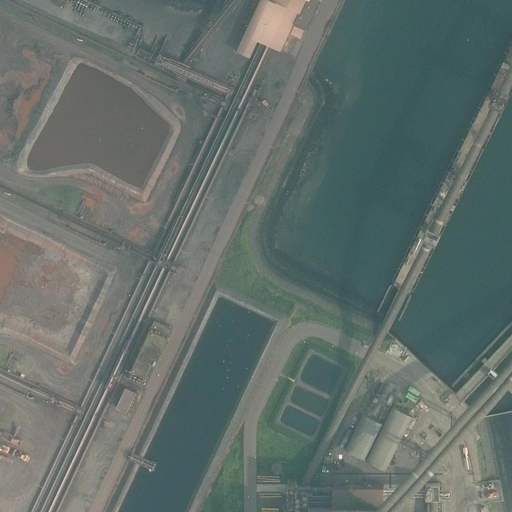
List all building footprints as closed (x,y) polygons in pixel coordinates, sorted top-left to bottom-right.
[(307,1),(307,0),(272,0),(272,1),(270,0),(259,0),(244,34),(236,52),(250,58),(257,41),(261,43),(268,46),(280,51),(293,23),(298,13),(300,14),(307,1)] [(308,30),(321,0),(320,0),(311,0),(310,2),(307,1),(300,14),(298,13),(293,23),(308,30)] [(145,385),(172,328),(154,320),(127,377),(145,385)] [(127,411),(136,392),(126,387),(117,406),(127,411)] [(364,458),(390,405),(371,397),(345,449),(364,458)] [(392,404),(366,459),(386,468),(413,414),(392,404)] [(413,436),(405,445),(412,451),(415,453),(423,444),(416,438),(413,436)] [(332,511),(333,503),(370,503),(369,502),(382,488),(387,482),(333,482),(332,487),(302,486),(287,485),(287,511),(332,511)] [(425,489),(424,497),(434,498),(439,498),(439,482),(425,482),(425,489)]
